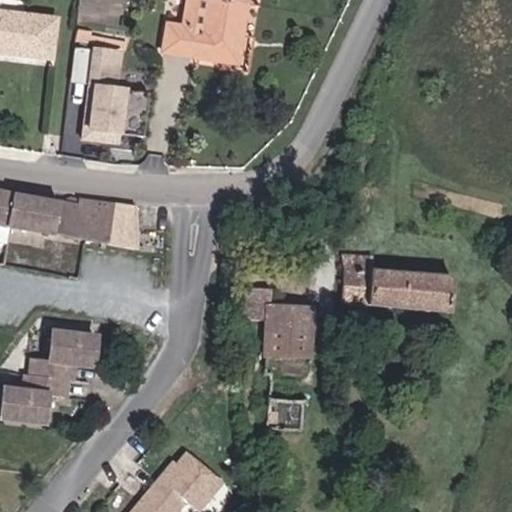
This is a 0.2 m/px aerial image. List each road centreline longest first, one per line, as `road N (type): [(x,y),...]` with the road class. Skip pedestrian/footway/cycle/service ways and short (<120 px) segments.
road 1 (residential): [(198,190),(186,346),(43,511)]
road 2 (unclassified): [(376,0),(310,147),(279,184),(198,190)]
road 3 (unclassified): [(198,190),(0,166)]
